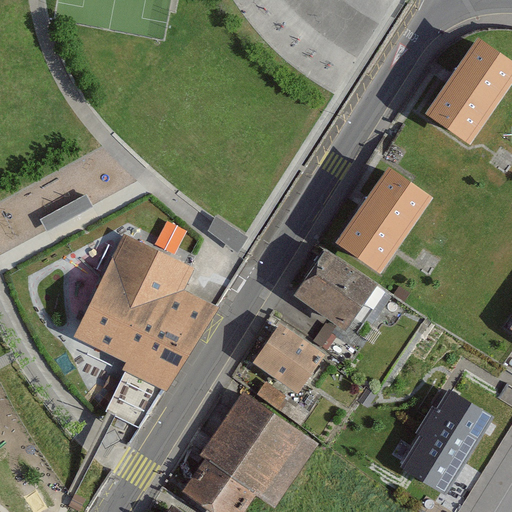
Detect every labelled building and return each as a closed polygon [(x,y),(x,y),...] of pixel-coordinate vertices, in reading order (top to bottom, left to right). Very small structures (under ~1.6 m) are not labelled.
[(511,80),(511,63),(477,40),(427,114),(469,143),(511,80)] [(381,272),(431,198),(389,169),(338,243),(381,272)] [(193,269),(124,235),(75,335),(132,362),(106,411),(139,426),(215,307),(182,290),(193,269)] [(345,329),(376,285),(326,250),(295,294),(345,329)] [(323,354),(280,324),(254,361),(298,391),(323,354)] [(420,436),(401,466),(444,492),(491,413),(449,388),(437,408),(432,405),(416,433),(420,436)] [(201,455),(205,457),(256,492),(275,505),(318,442),(243,392),(201,455)] [(205,457),(183,489),(217,511),(242,511),(256,492),(205,457)]
